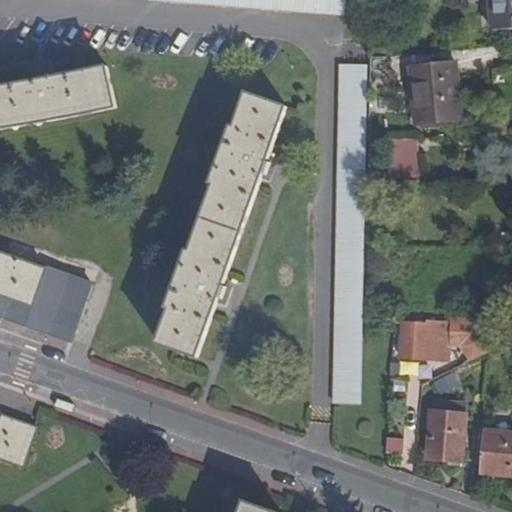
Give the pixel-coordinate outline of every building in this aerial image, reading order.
[(157,0),(345,15),(345,0),(157,0)] [(511,0),(490,0),(493,31),(511,29),(511,0)] [(368,66),(341,65),(335,404),(362,404),(368,66)] [(457,65),(412,69),(418,124),(463,119),(457,65)] [(0,130),(1,131),(30,126),(60,120),(89,114),(117,108),(108,67),(80,73),(52,79),(51,71),(33,74),(35,82),(23,84),(0,87),(0,130)] [(288,108),(248,94),(236,128),(233,127),(212,185),(215,186),(192,252),(189,251),(168,308),(171,309),(159,344),(199,358),(219,304),(226,306),(232,289),(225,287),(263,179),(270,182),(276,165),(269,162),(288,108)] [(506,119),(494,120),(495,135),(506,134),(506,119)] [(417,139),(389,140),(391,176),(417,176),(417,139)] [(0,252),(0,307),(76,334),(93,285),(0,252)] [(76,334),(0,307),(0,318),(73,344),(76,334)] [(405,316),(395,315),(395,317),(395,318),(395,323),(405,323),(404,336),(403,336),(401,357),(450,361),(451,345),(456,345),(463,346),(470,360),(486,352),(488,321),(452,320),(452,322),(427,321),(427,323),(405,322),(405,316)] [(400,359),(397,373),(417,376),(420,362),(400,359)] [(468,404),(434,401),(433,412),(467,415),(468,404)] [(467,415),(433,412),(429,459),(463,462),(467,415)] [(0,459),(24,468),(39,428),(0,414),(0,459)] [(511,433),(485,430),(481,474),(511,476),(511,433)] [(389,453),(406,453),(407,438),(390,437),(389,453)] [(273,511),(246,502),(242,511),(273,511)]
